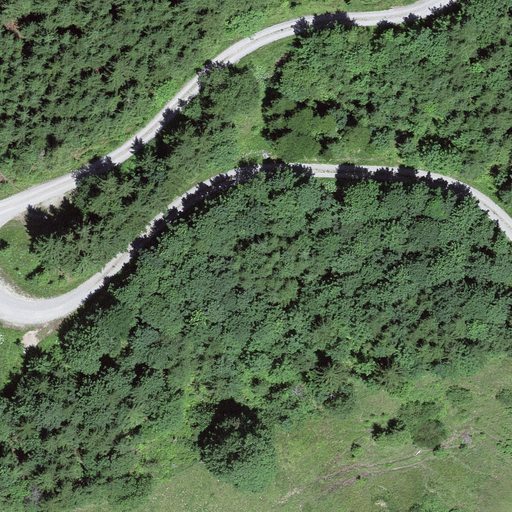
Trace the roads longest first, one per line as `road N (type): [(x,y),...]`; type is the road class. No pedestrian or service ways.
road 1 (track): [(511,231),(439,181),(270,169),(207,188),(82,297),(42,307),(0,284)]
road 2 (track): [(442,0),(395,18),(264,37),(238,50),(128,150),(0,212)]
